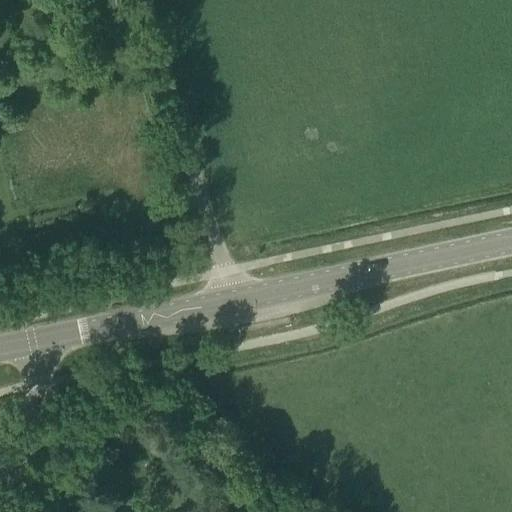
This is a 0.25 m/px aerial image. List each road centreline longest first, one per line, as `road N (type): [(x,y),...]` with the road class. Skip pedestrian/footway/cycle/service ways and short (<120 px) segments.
road 1 (unclassified): [(233,301),(146,0)]
road 2 (tertiary): [(233,301),(511,241)]
road 3 (tertiary): [(34,344),(233,301)]
road 4 (unclassified): [(2,511),(41,388),(34,344)]
